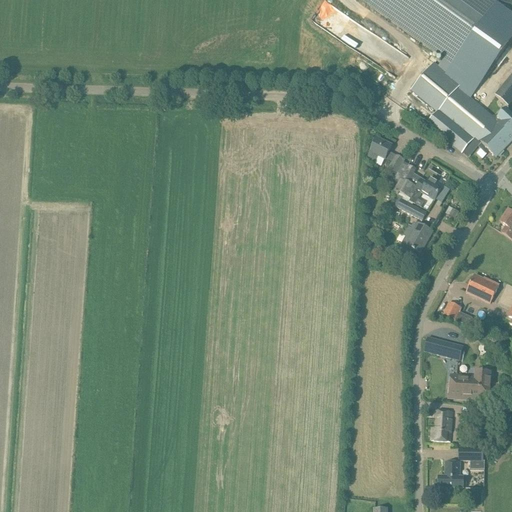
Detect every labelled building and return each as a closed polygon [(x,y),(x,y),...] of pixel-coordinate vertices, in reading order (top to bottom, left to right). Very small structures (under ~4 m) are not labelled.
[(490,0),(361,0),(452,65),(496,5),(490,0)] [(463,154),(473,143),(486,155),(489,151),(496,158),(511,141),(511,114),(507,109),(497,118),(500,121),(498,123),(458,90),(460,87),(468,92),(474,83),(453,68),(448,76),(434,64),(412,91),(437,112),(427,125),(463,154)] [(511,102),(511,75),(495,96),(508,107),(511,102)] [(377,139),(367,159),(382,166),(392,146),(377,139)] [(404,160),(397,157),(389,171),(397,175),(404,160)] [(408,167),(393,192),(414,205),(421,193),(435,201),(444,187),(430,179),(427,184),(421,181),(417,188),(408,183),(415,170),(408,167)] [(427,214),(402,201),(399,209),(423,222),(427,214)] [(450,217),(455,219),(459,213),(454,210),(450,217)] [(509,211),(501,224),(506,227),(502,234),(511,240),(511,238),(511,212),(511,213),(509,211)] [(407,237),(401,248),(413,255),(415,251),(420,254),(432,233),(424,228),(419,226),(419,227),(415,224),(412,229),(409,228),(404,236),(407,237)] [(475,276),(467,293),(476,297),(491,305),(500,287),(498,286),(489,281),(488,283),(475,276)] [(449,303),(443,315),(454,321),(469,326),(472,319),(458,313),(460,309),(449,303)] [(428,339),(424,353),(460,363),(463,349),(428,339)] [(451,376),(448,399),(489,401),(491,374),(485,374),(475,373),(475,379),(456,376),(451,376)] [(477,411),(476,419),(489,421),(490,413),(477,411)] [(453,413),(438,412),(437,429),(432,429),(431,441),(452,442),(453,413)] [(484,449),(459,448),(459,462),(470,463),(470,470),(485,471),(485,462),(483,462),(484,449)] [(460,464),(446,463),(445,478),(439,478),(439,489),(463,490),(463,478),(460,478),(460,464)]
